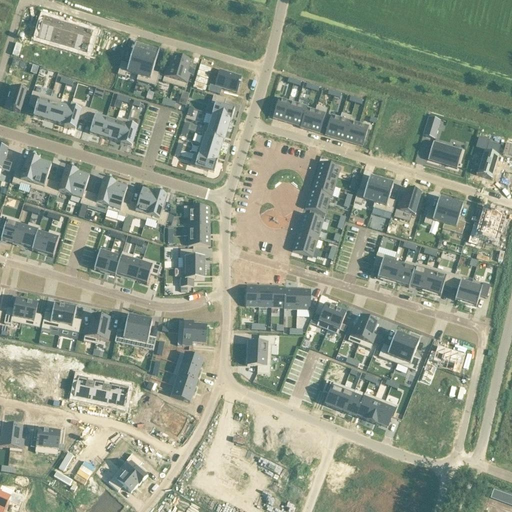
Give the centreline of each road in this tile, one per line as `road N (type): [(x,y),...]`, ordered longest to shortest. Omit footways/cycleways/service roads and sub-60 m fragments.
road 1 (residential): [(265,70),(30,0)]
road 2 (residential): [(0,131),(226,200)]
road 3 (residential): [(225,287),(166,308),(0,259)]
road 4 (residential): [(281,267),(483,328)]
road 5 (residential): [(511,203),(317,146)]
road 6 (residential): [(182,457),(111,424),(0,400)]
road 7 (unclassified): [(511,310),(476,463)]
road 8 (residential): [(451,465),(483,328)]
road 9 (residential): [(336,430),(219,379)]
road 10 (residential): [(317,146),(281,267)]
road 11 (residential): [(451,465),(336,430)]
